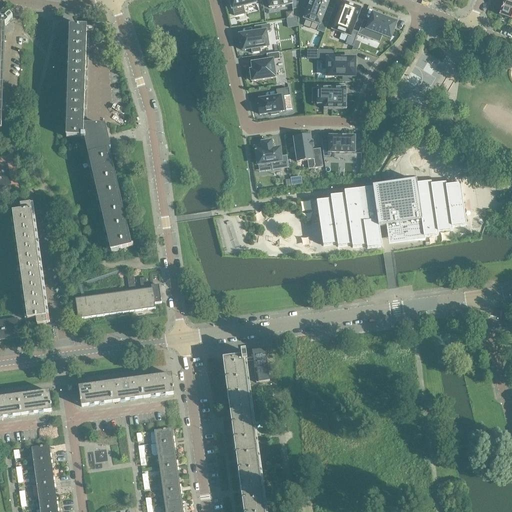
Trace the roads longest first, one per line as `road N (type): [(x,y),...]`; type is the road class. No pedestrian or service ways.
road 1 (residential): [(218,0),(244,121),(253,129),(356,121),(420,7)]
road 2 (residential): [(181,338),(148,108),(110,0)]
road 3 (unclassified): [(446,303),(181,338)]
road 4 (residential): [(206,511),(181,338)]
road 5 (residential): [(62,356),(39,214)]
road 6 (residential): [(4,130),(16,0)]
road 7 (unclassified): [(511,419),(485,298)]
road 8 (unclassified): [(181,338),(62,356)]
